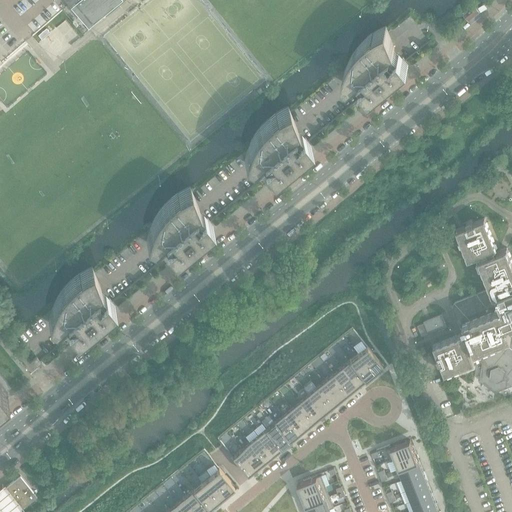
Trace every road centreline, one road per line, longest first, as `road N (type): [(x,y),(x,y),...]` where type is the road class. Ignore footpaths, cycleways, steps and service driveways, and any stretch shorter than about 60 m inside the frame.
road 1 (secondary): [(511,13),(0,436)]
road 2 (secondary): [(0,461),(511,41)]
road 3 (residential): [(338,423),(230,511)]
